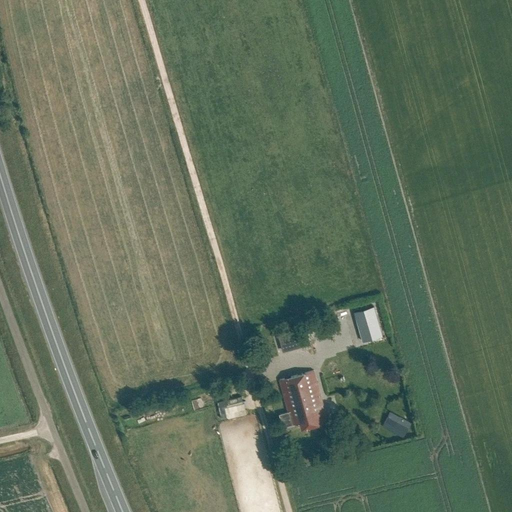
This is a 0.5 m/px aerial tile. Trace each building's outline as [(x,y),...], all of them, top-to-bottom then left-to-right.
[(374,306),(354,312),(363,341),(382,335),(374,306)] [(294,331),(279,335),(283,350),(303,345),(300,334),(295,335),(294,331)] [(314,370),(279,379),(288,412),(282,413),(286,426),(292,424),(300,422),(302,428),(321,423),(319,417),(326,415),(314,370)] [(243,401),(241,396),(225,400),(217,402),(221,418),(225,417),(223,406),(226,406),(226,405),(243,401)] [(412,425),(401,419),(396,428),(408,434),(412,425)]
